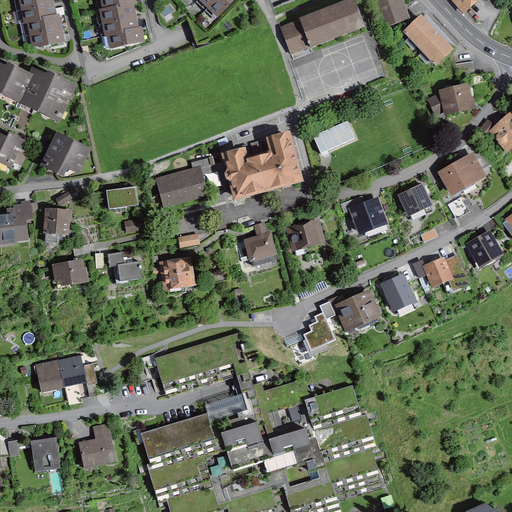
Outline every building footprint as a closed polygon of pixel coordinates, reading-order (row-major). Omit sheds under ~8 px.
[(21,0),(24,11),(55,5),(53,0),(21,0)] [(135,5),(139,4),(137,0),(102,0),(105,11),(135,5)] [(218,0),(201,0),(210,9),(218,0)] [(220,19),(238,0),(218,0),(210,9),(220,19)] [(360,0),(358,0),(284,28),(295,56),(371,27),(360,0)] [(404,0),(383,0),(377,2),(386,28),(411,19),(404,0)] [(454,0),(466,13),(480,0),(454,0)] [(24,11),(27,23),(31,23),(57,17),(55,5),(24,11)] [(105,11),(102,11),(105,24),(138,18),(135,5),(105,11)] [(61,16),(57,17),(31,23),(33,36),(64,29),(61,16)] [(407,33),(423,51),(441,34),(424,17),(407,33)] [(105,24),(108,37),(110,37),(141,30),(138,18),(105,24)] [(43,49),(66,43),(64,29),(33,36),(35,46),(43,49)] [(113,50),(147,43),(144,29),(141,30),(110,37),(113,50)] [(456,51),(441,34),(423,51),(439,67),(456,51)] [(476,70),(475,62),(456,64),(457,72),(476,70)] [(0,93),(21,103),(34,77),(12,66),(9,71),(0,66),(0,93)] [(34,77),(21,103),(60,122),(76,87),(51,76),(50,78),(36,72),(34,77)] [(471,88),(445,93),(450,116),(476,111),(471,88)] [(439,97),(429,101),(436,117),(446,113),(439,97)] [(493,133),(495,136),(511,153),(511,151),(511,115),(497,129),(493,133)] [(489,141),(495,136),(493,133),(497,129),(489,121),(479,130),(489,141)] [(350,124),(317,139),(324,155),(358,140),(350,124)] [(249,150),(226,156),(239,200),(305,181),(292,134),(270,140),(274,155),(253,161),(249,150)] [(8,140),(0,158),(0,167),(7,171),(12,160),(21,164),(26,154),(20,151),(24,143),(10,136),(8,140)] [(60,137),(45,165),(67,177),(82,173),(91,152),(60,137)] [(476,155),(443,173),(455,195),(488,177),(476,155)] [(201,169),(159,181),(167,208),(209,196),(201,169)] [(427,186),(400,198),(409,220),(436,208),(427,186)] [(138,190),(110,194),(112,212),(140,208),(138,190)] [(69,193),(57,201),(61,208),(74,199),(69,193)] [(471,214),(462,199),(448,207),(457,222),(471,214)] [(381,201),(353,211),(362,236),(390,226),(381,201)] [(11,217),(0,218),(0,245),(30,242),(28,222),(34,222),(32,206),(10,208),(11,217)] [(72,214),(49,212),(47,233),(50,233),(49,243),(60,244),(61,235),(70,235),(72,214)] [(144,233),(141,220),(123,224),(126,237),(144,233)] [(320,221),(289,230),(296,252),(326,243),(320,221)] [(265,225),(257,228),(261,238),(248,242),(255,265),(280,257),(273,235),(269,237),(265,225)] [(493,234),(472,246),(485,269),(506,257),(493,234)] [(199,236),(181,240),(183,250),(201,246),(199,236)] [(90,256),(88,247),(75,250),(77,259),(90,256)] [(98,272),(107,271),(105,255),(96,256),(98,272)] [(123,257),(111,258),(113,269),(120,268),(122,283),(143,280),(142,266),(125,268),(123,257)] [(424,290),(431,288),(422,260),(415,262),(424,290)] [(447,261),(427,269),(435,289),(451,282),(456,292),(471,286),(460,260),(448,265),(447,261)] [(193,261),(163,265),(167,292),(197,287),(193,261)] [(87,263),(57,268),(60,285),(67,284),(68,288),(90,284),(87,263)] [(403,275),(382,285),(393,311),(415,302),(403,275)] [(369,292),(336,306),(347,331),(380,316),(369,292)] [(334,340),(323,314),(316,317),(319,323),(311,327),(313,332),(305,336),(311,350),(334,340)] [(210,417),(146,436),(157,472),(153,473),(162,502),(170,500),(174,511),(339,511),(336,498),(382,484),(373,453),(377,451),(356,390),(311,403),(305,383),(261,396),(241,338),(157,363),(166,395),(239,374),(254,415),(232,422),(235,434),(218,439),(210,417)] [(68,389),(98,382),(94,368),(86,370),(83,358),(62,363),(68,389)] [(45,394),(68,389),(62,363),(39,368),(45,394)] [(99,442),(84,446),(90,470),(119,462),(110,427),(96,431),(99,442)] [(58,441),(35,444),(39,473),(62,470),(58,441)] [(19,443),(11,444),(13,458),(21,457),(19,443)]
